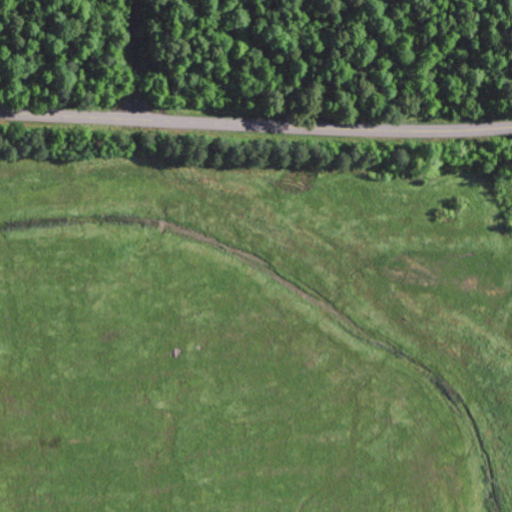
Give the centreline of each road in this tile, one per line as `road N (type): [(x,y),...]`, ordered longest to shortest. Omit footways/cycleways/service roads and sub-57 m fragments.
road 1 (tertiary): [(0,113),(420,132),(511,126)]
road 2 (track): [(135,120),(130,0)]
